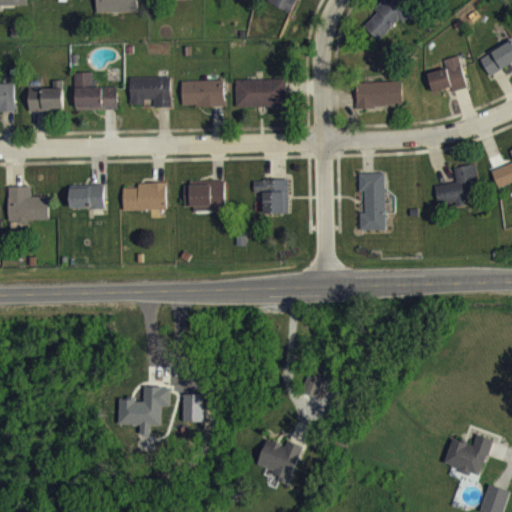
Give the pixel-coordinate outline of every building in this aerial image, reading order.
[(0,0),(0,16),(27,16),(26,0),(0,0)] [(38,0),(38,9),(84,8),(83,0),(38,0)] [(96,0),(97,24),(139,23),(137,0),(96,0)] [(212,0),(212,4),(234,4),(234,10),(250,9),(250,0),(212,0)] [(302,0),(275,0),(270,14),(293,23),(302,0)] [(416,22),(394,1),(375,21),(378,24),(365,38),(380,52),(401,29),(405,34),(416,22)] [(511,75),(511,63),(508,55),(481,69),(490,87),(511,75)] [(468,99),(460,66),(445,70),(447,79),(429,84),(434,103),(452,99),(453,103),(468,99)] [(119,120),(118,98),(95,98),(95,83),(76,83),(76,121),(119,120)] [(132,116),(145,115),(145,110),(155,110),(156,119),(172,118),(172,88),(131,89),(132,116)] [(236,91),(237,119),(288,118),(287,90),(236,91)] [(183,118),(226,117),(226,91),(182,92),(183,118)] [(358,118),(403,116),(402,92),(357,94),(358,118)] [(16,94),(0,94),(0,120),(16,121),(16,94)] [(64,99),(29,99),(30,122),(64,121),(64,99)] [(455,179),(457,192),(436,196),(439,216),(455,213),(456,217),(480,213),(473,175),(455,179)] [(511,194),(511,185),(509,176),(493,181),(498,199),(511,194)] [(360,185),(360,202),(365,202),(366,225),(361,225),(362,241),(387,241),(385,184),(360,185)] [(264,203),(264,225),(289,225),(289,190),(254,191),(255,204),(264,203)] [(184,193),(185,218),(194,217),(194,223),(226,222),(225,192),(184,193)] [(167,221),(167,193),(139,194),(139,198),(124,199),(124,222),(167,221)] [(71,220),(107,219),(107,196),(71,197),(71,220)] [(49,207),(32,208),(31,197),(8,198),(9,233),(50,232),(49,207)] [(319,410),(327,389),(310,383),(303,403),(319,410)] [(171,398),(145,397),(144,411),(120,410),(119,435),(141,436),(141,445),(151,445),(152,437),(162,437),(163,417),(171,417),(171,398)] [(205,406),(184,405),(184,433),(205,433),(205,406)] [(445,476),(482,487),(493,451),(477,446),(474,456),(453,449),(445,476)] [(290,496),(305,458),(289,452),(287,457),(268,450),(258,476),(282,485),(279,492),(290,496)] [(507,511),(510,501),(489,496),(484,511),(507,511)]
